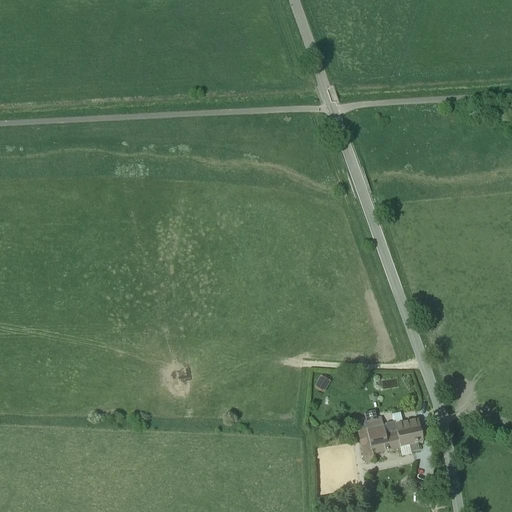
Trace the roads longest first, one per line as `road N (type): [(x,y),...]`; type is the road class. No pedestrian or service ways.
road 1 (unclassified): [(296,0),(439,408)]
road 2 (track): [(311,105),(0,122)]
road 3 (track): [(511,94),(311,105)]
road 4 (track): [(310,442),(301,419),(306,365),(405,366)]
